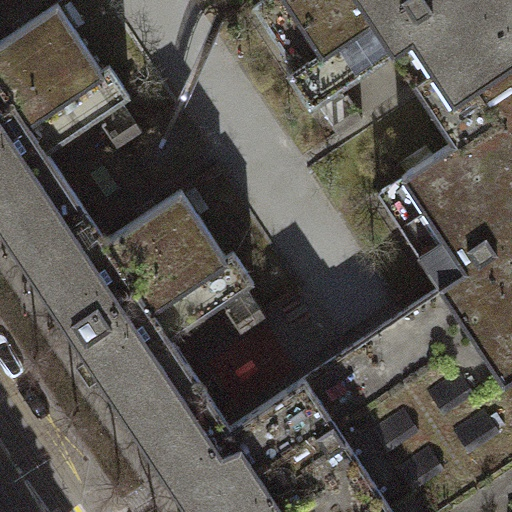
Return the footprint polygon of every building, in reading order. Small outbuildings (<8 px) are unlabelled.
[(511,0),(257,0),(251,4),(292,64),(285,70),(309,108),(393,51),(411,79),(511,10),(511,0)] [(0,229),(16,254),(85,210),(45,148),(131,92),(111,62),(101,68),(57,1),(0,38),(0,229)] [(451,138),(403,173),(442,234),(417,252),(438,285),(511,391),(511,10),(411,79),(451,138)] [(226,252),(182,185),(103,237),(85,210),(16,254),(138,439),(207,394),(169,336),(256,279),(235,246),(226,252)] [(511,511),(511,391),(438,285),(306,372),(398,511),(511,511)] [(138,439),(187,511),(398,511),(306,372),(229,424),(207,394),(138,439)]
